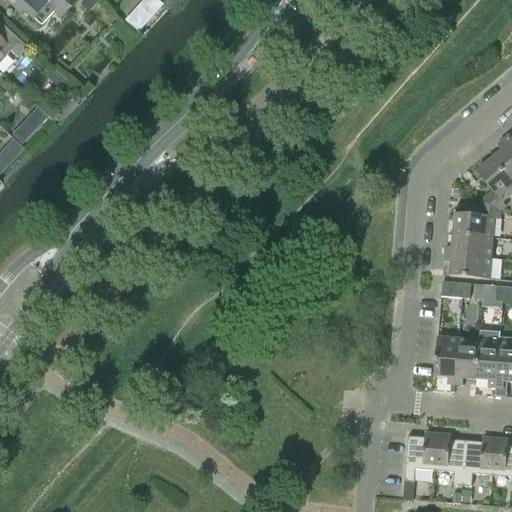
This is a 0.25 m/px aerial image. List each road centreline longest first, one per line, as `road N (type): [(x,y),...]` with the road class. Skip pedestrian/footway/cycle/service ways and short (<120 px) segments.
road 1 (residential): [(376,402),(404,374),(421,177),(511,94)]
road 2 (secondary): [(90,215),(250,52)]
road 3 (secondary): [(0,347),(90,215)]
road 4 (residential): [(376,402),(511,416)]
